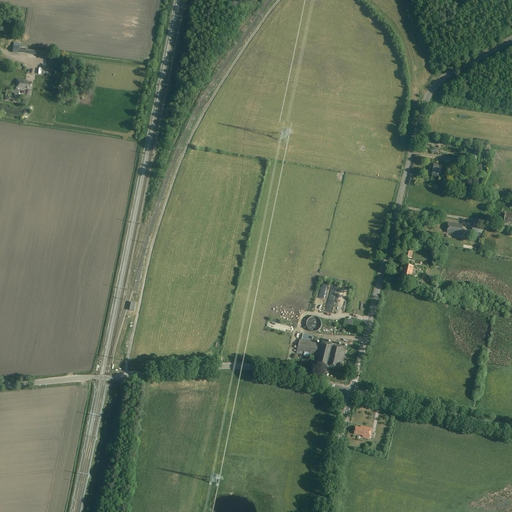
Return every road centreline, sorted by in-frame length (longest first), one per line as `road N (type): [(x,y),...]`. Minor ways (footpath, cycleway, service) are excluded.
road 1 (tertiary): [(351,391),(427,94),(448,72),(511,38)]
road 2 (tertiary): [(351,391),(246,365),(0,386)]
road 3 (unclassified): [(511,429),(351,391)]
road 4 (tertiary): [(322,511),(351,391)]
